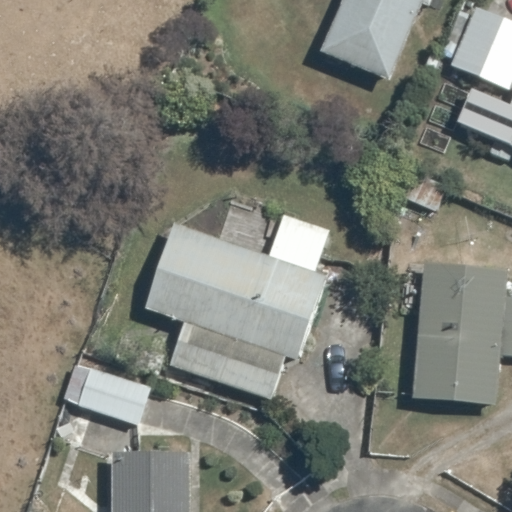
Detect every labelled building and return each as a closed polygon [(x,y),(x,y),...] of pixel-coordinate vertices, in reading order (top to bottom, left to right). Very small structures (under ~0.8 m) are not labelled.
[(430,0),(350,0),(328,54),(396,82),(430,0)] [(511,19),(480,7),(457,71),(511,90),(511,19)] [(511,104),(504,101),(489,136),(511,145),(511,104)] [(228,196),(213,239),(173,225),(145,308),(186,322),(172,365),(276,401),(291,358),(302,362),(332,276),(320,271),(333,233),(285,216),(228,196)] [(506,275),(404,265),(399,310),(427,312),(419,398),(501,405),(506,356),(511,356),(511,300),(504,299),(506,275)] [(155,385),(77,364),(66,404),(144,426),(155,385)] [(162,437),(141,436),(140,459),(123,458),(121,511),(195,511),(198,458),(161,457),(162,437)]
